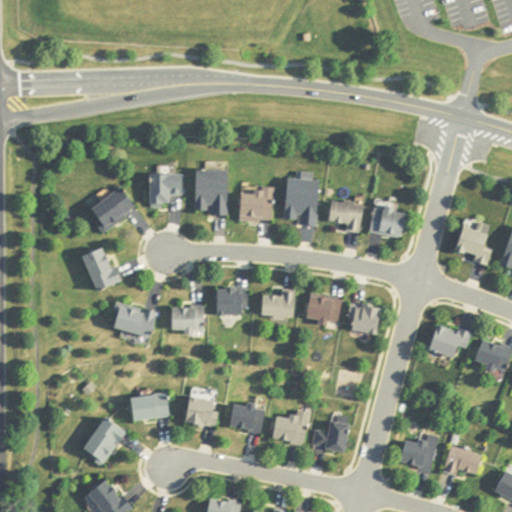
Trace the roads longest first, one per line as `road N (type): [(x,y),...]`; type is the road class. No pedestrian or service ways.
road 1 (residential): [(359,511),(464,120)]
road 2 (tertiary): [(209,82),(357,98),(511,134)]
road 3 (residential): [(420,283),(320,260),(164,253)]
road 4 (tertiary): [(0,118),(209,82)]
road 5 (tertiary): [(209,82),(0,87)]
road 6 (residential): [(364,494),(203,460),(170,467)]
